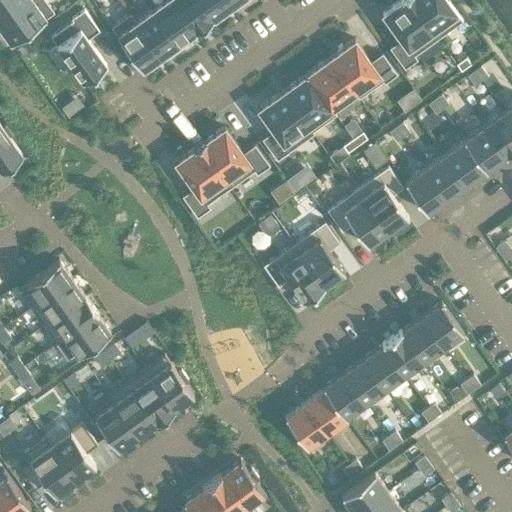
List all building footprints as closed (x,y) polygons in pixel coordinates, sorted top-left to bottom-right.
[(46,0),(29,0),(0,21),(0,25),(10,40),(53,9),(46,0)] [(0,0),(0,21),(29,0),(0,0)] [(160,0),(153,6),(178,41),(195,29),(174,0),(160,0)] [(174,0),(195,29),(213,16),(201,0),(174,0)] [(201,0),(213,16),(230,3),(227,0),(201,0)] [(396,0),(382,10),(401,36),(389,45),(404,65),(416,56),(413,52),(437,35),(411,0),(396,0)] [(411,0),(437,35),(462,18),(448,0),(411,0)] [(136,18),(135,19),(160,54),(178,41),(153,6),(136,18)] [(73,18),(51,34),(83,78),(86,76),(87,78),(104,66),(103,64),(106,62),(87,36),(99,27),(84,7),(71,16),(73,18)] [(130,10),(111,24),(142,67),(160,54),(135,19),(136,18),(130,10)] [(354,36),(329,54),(354,89),(358,95),(382,78),(384,80),(396,71),(381,50),(370,58),(354,36)] [(306,70),(305,70),(331,106),(331,105),(354,89),(329,54),(306,70)] [(466,55),(456,62),(460,68),(470,61),(466,55)] [(480,63),(474,68),(481,78),(487,73),(480,63)] [(474,68),(467,73),(474,83),(481,78),(474,68)] [(305,71),(282,88),(311,129),(312,128),(336,111),(331,105),(331,106),(305,70),(304,71),(305,71)] [(282,88),(257,105),(273,128),(262,136),(276,156),(313,130),(312,128),(311,129),(282,88)] [(441,91),(435,96),(442,106),(448,101),(441,91)] [(435,96),(428,101),(435,110),(442,106),(435,96)] [(511,101),(502,108),(511,121),(511,101)] [(511,121),(502,108),(483,122),(505,153),(505,154),(511,149),(511,121)] [(402,119),(396,124),(403,134),(409,129),(402,119)] [(0,121),(0,166),(0,167),(21,152),(9,134),(12,131),(5,122),(2,124),(0,121)] [(483,122),(463,136),(486,167),(505,153),(483,122)] [(205,136),(199,140),(230,184),(253,167),(256,171),(269,162),(254,141),(243,150),(224,124),(205,137),(205,136)] [(396,124),(389,129),(396,138),(403,134),(396,124)] [(362,129),(352,136),(357,143),(366,135),(362,129)] [(352,136),(342,143),(347,150),(357,143),(352,136)] [(463,136),(444,150),(466,182),(486,167),(463,136)] [(193,146),(175,159),(193,185),(182,193),(197,214),(209,205),(206,201),(230,184),(199,140),(193,145),(193,146)] [(444,150),(424,165),(446,196),(466,182),(444,150)] [(388,163),(357,185),(387,228),(408,213),(392,191),(403,184),(388,163)] [(424,165),(404,179),(426,210),(446,196),(424,165)] [(357,185),(326,207),(341,228),(352,220),(367,242),(387,228),(357,185)] [(324,218),(293,240),(324,283),(344,269),(329,247),(339,239),(324,218)] [(506,237),(496,244),(501,251),(511,244),(506,237)] [(293,240),(263,262),(278,283),(288,276),(304,298),(324,283),(293,240)] [(511,245),(511,244),(501,251),(506,257),(511,253),(511,245)] [(59,257),(18,286),(30,303),(71,274),(59,257)] [(71,274),(30,303),(43,321),(84,292),(71,274)] [(84,292),(43,321),(57,340),(98,311),(84,291),(84,292)] [(441,298),(421,312),(443,343),(463,329),(441,298)] [(98,311),(57,340),(69,358),(110,329),(98,311)] [(421,312),(401,326),(423,357),(443,343),(421,312)] [(146,318),(136,325),(142,333),(152,326),(146,318)] [(2,325),(0,326),(0,338),(1,340),(9,334),(2,325)] [(401,326),(381,340),(404,372),(423,357),(401,326)] [(114,340),(104,347),(110,355),(120,348),(114,340)] [(381,340),(361,355),(384,386),(404,372),(381,340)] [(104,347),(94,355),(100,362),(110,355),(104,347)] [(164,351),(145,364),(174,405),(193,392),(185,380),(188,378),(181,368),(178,370),(164,351)] [(16,353),(8,359),(15,369),(23,363),(16,353)] [(361,355),(342,369),(364,400),(384,386),(361,355)] [(23,363),(15,369),(21,379),(30,373),(23,363)] [(145,364),(126,378),(155,419),(156,419),(174,406),(174,405),(145,364)] [(342,369),(322,383),(323,385),(344,414),(345,413),(364,400),(342,369)] [(72,370),(62,377),(68,385),(78,378),(72,370)] [(473,372),(466,377),(473,386),(480,382),(473,372)] [(466,377),(460,381),(467,391),(473,386),(466,377)] [(126,378),(107,392),(109,396),(110,395),(137,432),(155,419),(126,378)] [(500,380),(490,387),(496,395),(506,388),(500,380)] [(323,385),(304,399),(326,430),(346,416),(347,415),(345,413),(344,414),(323,385)] [(109,396),(91,409),(117,446),(137,432),(110,395),(109,396)] [(304,399),(284,413),(306,444),(326,430),(304,399)] [(434,400),(427,404),(434,414),(441,410),(434,400)] [(427,404),(420,409),(427,419),(434,414),(427,404)] [(50,441),(49,441),(75,477),(95,462),(86,449),(97,441),(81,419),(50,441)] [(395,428),(388,432),(395,442),(402,438),(395,428)] [(388,432),(381,437),(388,447),(395,442),(388,432)] [(30,457),(19,464),(34,485),(45,478),(54,491),(75,477),(49,441),(50,441),(45,433),(24,448),(30,457)] [(424,452),(414,460),(419,466),(429,459),(424,452)] [(355,456),(349,461),(356,470),(362,466),(355,456)] [(240,457),(220,471),(243,504),(263,490),(255,479),(258,476),(251,466),(248,468),(240,457)] [(429,459),(419,466),(424,473),(433,466),(429,459)] [(349,461),(342,465),(349,475),(356,470),(349,461)] [(3,467),(0,468),(0,503),(6,511),(18,511),(30,504),(3,467)] [(374,469),(341,492),(354,511),(387,488),(374,469)] [(220,471),(201,484),(220,511),(232,511),(243,504),(220,471)] [(220,511),(201,484),(183,497),(188,505),(193,511),(220,511)] [(387,488),(354,511),(393,511),(401,507),(387,488)] [(450,489),(441,496),(445,503),(455,496),(450,489)] [(455,496),(445,503),(450,510),(460,503),(455,496)]
